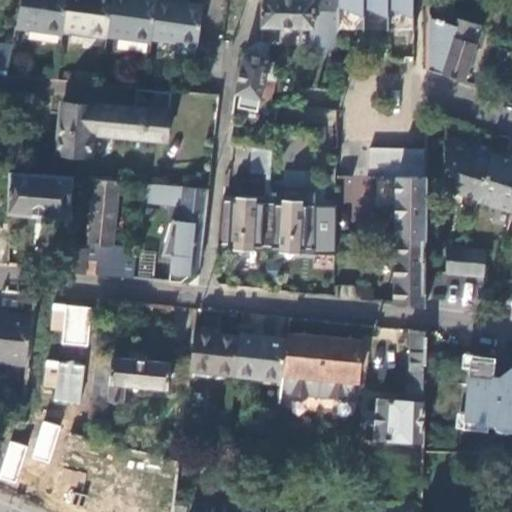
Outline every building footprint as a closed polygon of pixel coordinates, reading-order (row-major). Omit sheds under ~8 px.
[(20,0),(16,23),(62,30),(62,28),(66,0),(20,0)] [(66,0),(62,28),(107,34),(107,33),(111,0),(66,0)] [(111,0),(107,33),(151,38),(151,37),(156,0),(111,0)] [(156,0),(151,37),(197,43),(202,3),(176,0),(156,0)] [(313,27),(313,47),(338,47),(338,27),(338,10),(314,10),(315,5),(313,5),(313,0),(262,0),(263,4),(262,3),(261,15),(262,16),(262,26),(313,27)] [(338,10),(338,0),(313,0),(313,5),(315,5),(314,10),(338,10)] [(413,0),(338,0),(338,10),(338,27),(413,28),(413,0)] [(430,14),(429,46),(449,52),(458,24),(431,16),(431,14),(430,14)] [(429,69),(464,80),(476,42),(474,42),(479,26),(460,19),(458,24),(449,52),(429,46),(429,69)] [(257,109),(260,97),(271,99),(275,79),(265,77),(269,60),(267,57),(270,45),(262,43),(257,42),(247,50),(246,52),(243,54),(235,92),(240,93),(238,105),(257,109)] [(0,43),(0,73),(7,74),(12,44),(0,43)] [(282,47),(270,45),(267,57),(269,60),(265,77),(275,79),(282,47)] [(168,111),(171,89),(137,85),(134,109),(63,101),(57,152),(89,155),(92,130),(166,138),(170,111),(168,111)] [(478,198),(491,156),(492,153),(494,148),(473,141),(471,147),(448,140),(447,167),(453,169),(448,187),(478,198)] [(253,146),(253,172),(271,172),(271,148),(253,146)] [(428,149),(369,148),(369,175),(396,176),(427,177),(428,149)] [(511,163),(511,154),(508,153),(507,158),(492,153),(491,156),(511,163)] [(511,163),(491,156),(478,198),(477,200),(511,210),(511,209),(511,163)] [(72,177),(10,172),(8,212),(68,218),(72,177)] [(396,176),(395,236),(427,238),(427,177),(396,176)] [(344,177),(344,205),(369,205),(369,177),(344,177)] [(112,245),(118,181),(92,179),(87,243),(112,245)] [(147,183),(145,200),(180,204),(179,222),(172,221),(162,255),(171,256),(168,281),(179,283),(199,266),(209,188),(147,183)] [(235,201),(221,200),(219,216),(217,232),(217,242),(235,243),(234,249),(240,249),(243,253),(250,250),(254,250),(254,245),(268,246),(269,240),(267,240),(269,203),(256,203),(256,196),(235,196),(235,201)] [(282,204),(269,203),(267,240),(269,240),(268,246),(279,247),(279,252),(286,253),(289,256),(294,253),(300,253),(300,247),(315,248),(315,206),(302,205),(302,199),(283,198),(282,204)] [(394,303),(425,307),(425,290),(427,238),(395,236),(394,303)] [(462,267),(465,243),(447,242),(446,266),(462,267)] [(95,274),(122,276),(124,254),(125,247),(112,245),(87,243),(87,249),(86,259),(96,260),(95,274)] [(485,245),(465,243),(462,267),(483,269),(485,245)] [(61,270),(95,274),(96,260),(86,259),(87,249),(63,248),(61,270)] [(137,278),(140,256),(124,254),(122,276),(137,278)] [(60,345),(87,347),(91,306),(52,302),(49,331),(61,332),(60,345)] [(0,361),(27,364),(33,316),(0,312),(0,309),(0,361)] [(426,331),(412,329),(410,400),(379,398),(379,411),(369,410),(368,424),(377,425),(377,437),(425,441),(426,397),(423,397),(424,335),(427,335),(426,331)] [(240,336),(193,330),(189,369),(235,374),(240,336)] [(320,379),(325,336),(288,332),(287,339),(283,375),(320,379)] [(287,339),(240,334),(240,336),(235,374),(283,380),(283,375),(287,339)] [(358,383),(363,339),(325,336),(320,379),(358,383)] [(112,357),(95,355),(90,398),(107,401),(123,403),(125,384),(167,389),(170,362),(112,356),(112,357)] [(495,361),(471,358),(465,419),(511,425),(511,369),(505,374),(507,378),(495,376),(495,361)] [(44,360),(42,386),(54,387),(53,402),(80,404),(84,363),(44,360)] [(283,380),(281,392),(318,396),(320,379),(283,375),(283,380)] [(320,379),(318,396),(357,400),(358,383),(320,379)] [(41,420),(30,458),(49,464),(61,425),(41,420)] [(0,467),(0,478),(13,483),(26,445),(9,439),(0,467)] [(397,500),(396,511),(422,511),(423,501),(397,500)]
